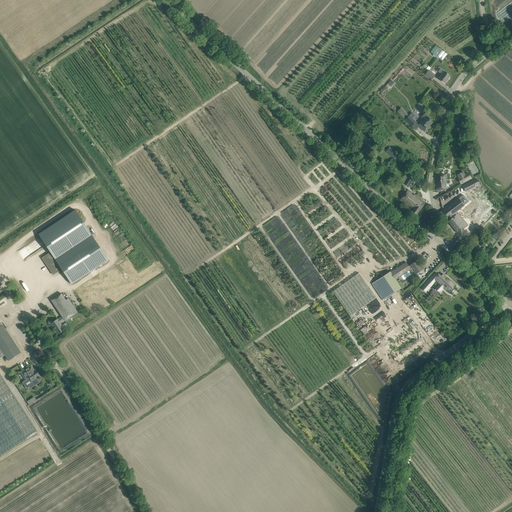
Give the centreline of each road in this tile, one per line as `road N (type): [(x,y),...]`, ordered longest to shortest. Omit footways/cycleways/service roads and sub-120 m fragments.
road 1 (tertiary): [(425,232),(165,0)]
road 2 (unclassified): [(143,511),(0,278)]
road 3 (unclassified): [(376,511),(402,390),(508,302)]
road 4 (unclassified): [(425,232),(450,94),(500,46)]
